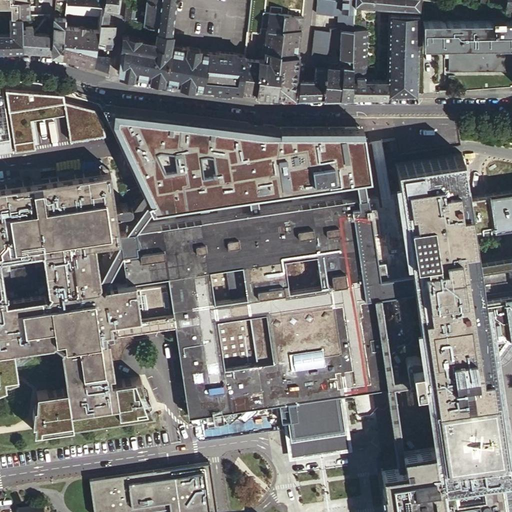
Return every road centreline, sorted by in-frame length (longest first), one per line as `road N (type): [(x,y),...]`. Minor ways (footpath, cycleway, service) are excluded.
road 1 (residential): [(0,163),(109,146),(146,215),(371,182),(396,156)]
road 2 (residential): [(511,106),(294,108),(111,79)]
road 3 (residential): [(177,450),(0,477)]
road 4 (residential): [(369,506),(361,456),(286,467)]
road 5 (residential): [(177,450),(263,443),(286,467)]
